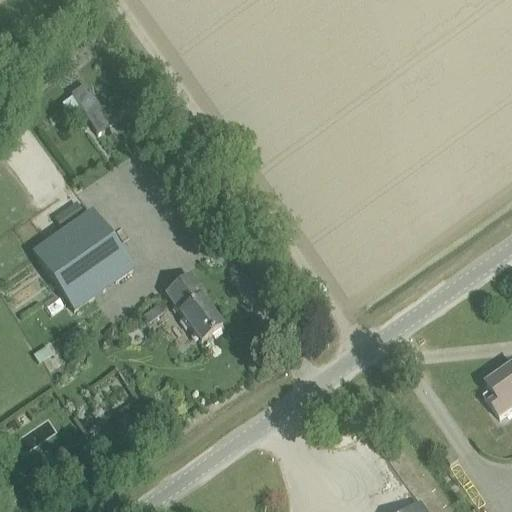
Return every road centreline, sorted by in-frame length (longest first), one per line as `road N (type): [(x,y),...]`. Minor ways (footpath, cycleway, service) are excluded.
road 1 (unclassified): [(142,511),(511,249)]
road 2 (unknown): [(394,333),(471,458),(511,472)]
